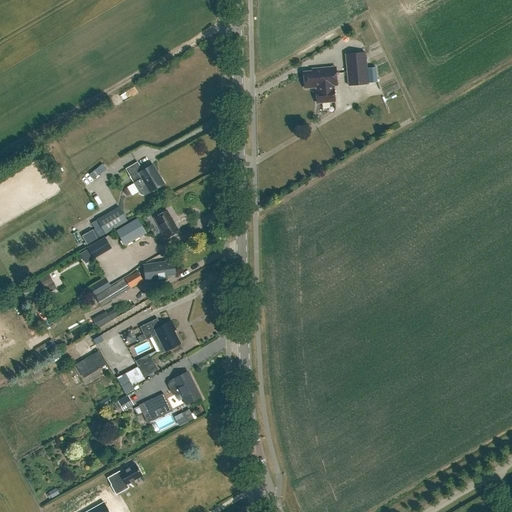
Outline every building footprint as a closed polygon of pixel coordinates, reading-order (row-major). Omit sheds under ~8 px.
[(368,84),(365,52),(345,54),(348,86),(368,84)] [(335,72),(335,67),(312,69),(312,72),(303,72),(304,88),(317,87),(325,86),(324,73),(335,72)] [(376,67),(368,68),(370,83),(378,82),(376,67)] [(333,86),(337,85),(335,72),(324,73),(325,86),(317,87),(317,90),(315,90),(316,103),(334,101),(333,86)] [(144,195),(150,192),(164,183),(152,165),(142,171),(137,162),(125,169),(134,183),(139,192),(140,194),(144,195)] [(96,169),(89,174),(93,179),(100,173),(96,169)] [(129,182),(124,185),(129,194),(134,191),(129,182)] [(99,237),(105,234),(128,221),(120,206),(112,211),(91,223),(99,237)] [(166,239),(178,232),(166,211),(154,218),(166,239)] [(124,246),(146,233),(137,218),(115,231),(124,246)] [(82,243),(93,237),(89,228),(78,234),(82,243)] [(105,237),(88,247),(94,257),(111,247),(105,237)] [(143,265),(146,282),(166,279),(166,276),(175,275),(173,261),(143,265)] [(124,278),(131,288),(143,280),(137,270),(124,278)] [(42,293),(54,286),(47,276),(35,283),(42,293)] [(118,282),(104,291),(95,297),(101,306),(110,301),(131,288),(124,278),(118,282)] [(110,307),(90,319),(94,327),(115,316),(110,307)] [(157,334),(155,329),(161,326),(157,318),(140,327),(144,334),(137,337),(140,343),(146,339),(146,340),(157,334)] [(155,329),(157,334),(165,351),(179,344),(173,331),(175,329),(171,321),(161,326),(155,329)] [(51,339),(35,349),(40,359),(57,349),(51,339)] [(83,378),(106,364),(98,350),(75,364),(83,378)] [(152,358),(151,359),(149,354),(136,361),(138,366),(137,366),(138,366),(143,377),(158,369),(152,358)] [(138,366),(117,378),(126,394),(135,389),(132,386),(144,379),(143,377),(138,366)] [(200,397),(187,372),(169,381),(168,385),(172,393),(176,395),(180,392),(186,404),(200,397)] [(147,423),(154,420),(172,411),(163,393),(146,402),(139,405),(147,423)] [(123,411),(134,405),(128,396),(118,402),(123,411)] [(193,418),(189,409),(182,413),(183,416),(176,420),(179,425),(193,418)] [(119,471),(107,478),(116,495),(128,489),(126,484),(142,476),(136,464),(125,470),(125,468),(119,471)] [(109,511),(104,502),(86,511),(109,511)]
